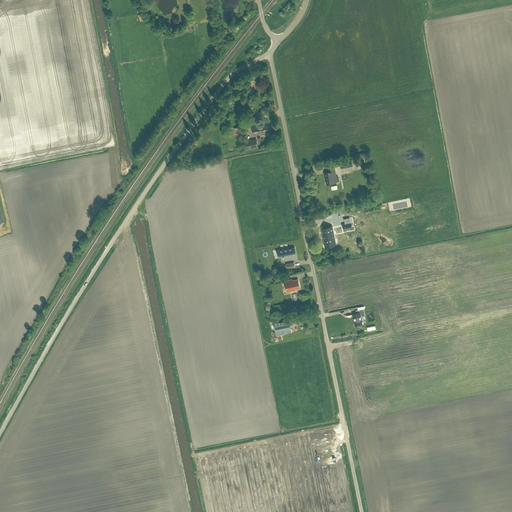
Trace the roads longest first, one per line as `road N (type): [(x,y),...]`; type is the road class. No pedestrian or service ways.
road 1 (unclassified): [(0,433),(142,193),(234,72),(267,54)]
road 2 (unclassified): [(361,511),(267,54)]
